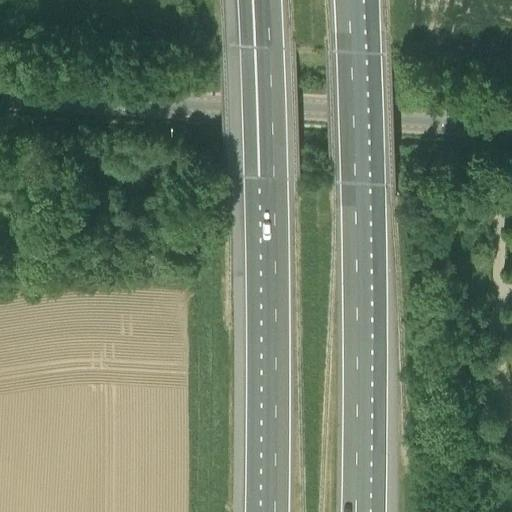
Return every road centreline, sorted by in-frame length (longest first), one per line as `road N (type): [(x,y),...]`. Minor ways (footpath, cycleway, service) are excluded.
road 1 (motorway): [(265,0),(272,511)]
road 2 (motorway): [(354,511),(347,0)]
road 3 (tertiary): [(393,120),(0,98)]
